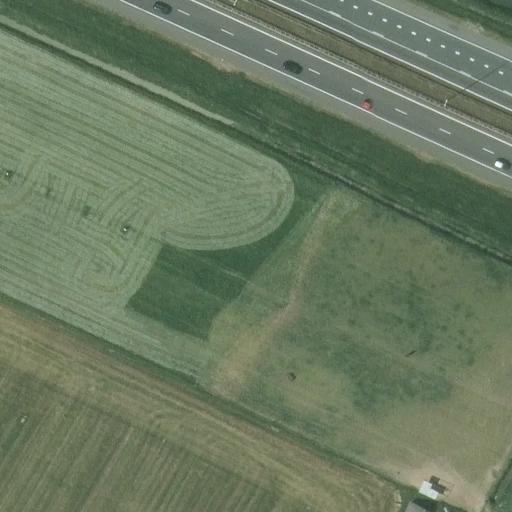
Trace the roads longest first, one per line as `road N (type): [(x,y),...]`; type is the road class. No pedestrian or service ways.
road 1 (motorway): [(147,0),(511,163)]
road 2 (motorway): [(511,93),(302,0)]
